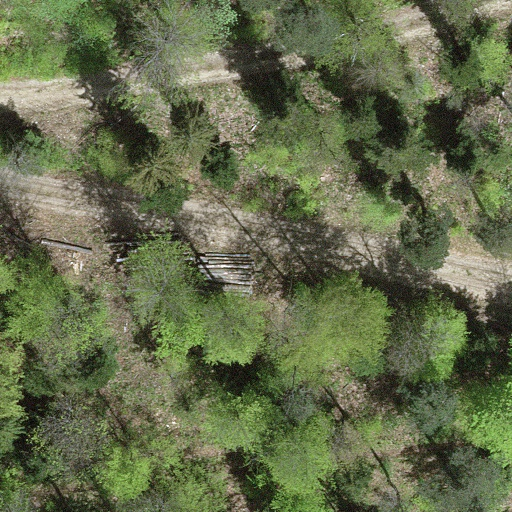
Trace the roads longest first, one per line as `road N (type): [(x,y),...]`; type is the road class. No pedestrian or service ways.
road 1 (track): [(0,187),(511,286)]
road 2 (track): [(0,492),(511,429)]
road 3 (track): [(0,88),(182,76),(478,0)]
